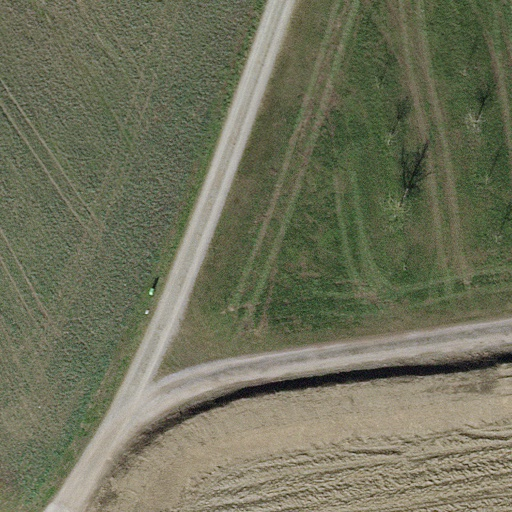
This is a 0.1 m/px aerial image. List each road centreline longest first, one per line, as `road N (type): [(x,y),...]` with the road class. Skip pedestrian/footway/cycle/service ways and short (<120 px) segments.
road 1 (track): [(277,0),(149,368),(54,511)]
road 2 (track): [(511,315),(149,368)]
